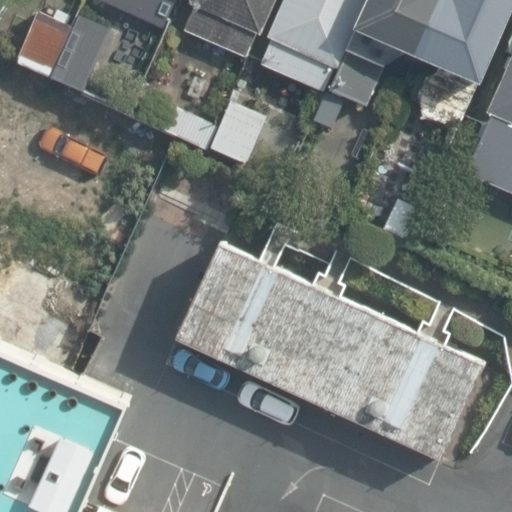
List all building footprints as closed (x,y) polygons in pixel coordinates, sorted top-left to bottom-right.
[(186,0),(193,3),(193,0),(85,0),(151,29),(163,0),(186,0)] [(191,6),(265,38),(281,0),(193,0),(193,3),(191,6)] [(361,39),(378,0),(281,0),(265,38),(333,69),(328,81),(370,99),(386,62),(356,49),(361,39)] [(483,93),(511,25),(511,0),(378,0),(361,39),(483,93)] [(511,40),(467,142),(511,161),(511,40)] [(0,255),(90,292),(146,155),(74,126),(93,80),(16,48),(0,86),(0,115),(31,128),(10,180),(26,187),(0,251),(0,255)] [(270,111),(235,93),(208,146),(243,164),(270,111)] [(485,355),(226,236),(181,333),(441,451),(485,355)] [(0,511),(86,511),(140,395),(0,331),(0,511)] [(220,511),(234,481),(126,433),(90,511),(220,511)]
